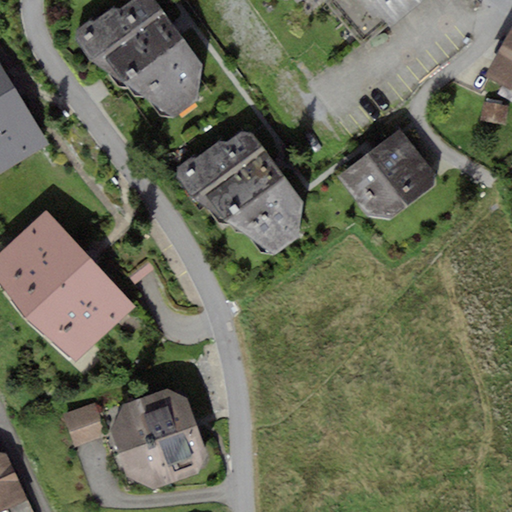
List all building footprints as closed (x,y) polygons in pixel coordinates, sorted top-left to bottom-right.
[(151,0),(136,0),(73,41),(89,63),(124,85),(174,120),(199,100),(204,67),(151,0)] [(287,0),(294,9),(307,0),(367,0),(382,21),(411,0),(287,0)] [(511,35),(489,80),(511,92),(511,35)] [(0,72),(0,176),(47,147),(0,72)] [(509,107),(484,105),(482,121),(507,124),(509,107)] [(304,207),(241,117),(173,169),(191,201),(222,230),(230,227),(275,257),(299,240),(304,207)] [(405,131),(338,178),(364,214),(396,217),(431,186),(432,168),(405,131)] [(130,308),(44,217),(0,258),(0,280),(74,360),(130,308)] [(167,392),(127,410),(113,434),(132,475),(155,488),(197,475),(204,456),(186,403),(167,392)] [(92,406),(66,416),(76,444),(102,434),(92,406)] [(0,511),(18,511),(34,506),(8,450),(0,442),(0,511)]
